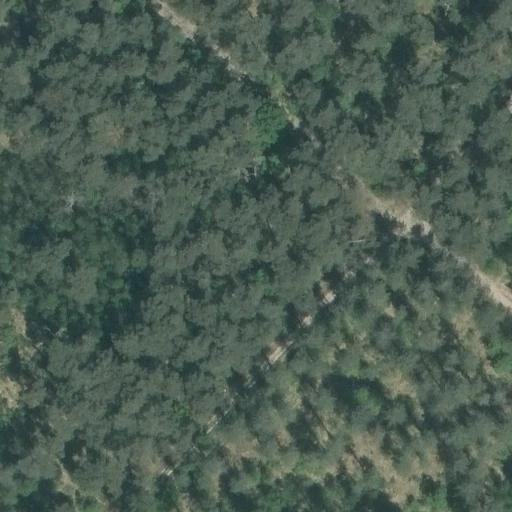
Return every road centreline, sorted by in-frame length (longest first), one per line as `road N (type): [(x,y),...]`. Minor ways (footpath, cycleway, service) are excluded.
road 1 (track): [(127,511),(511,94)]
road 2 (track): [(511,305),(160,0)]
